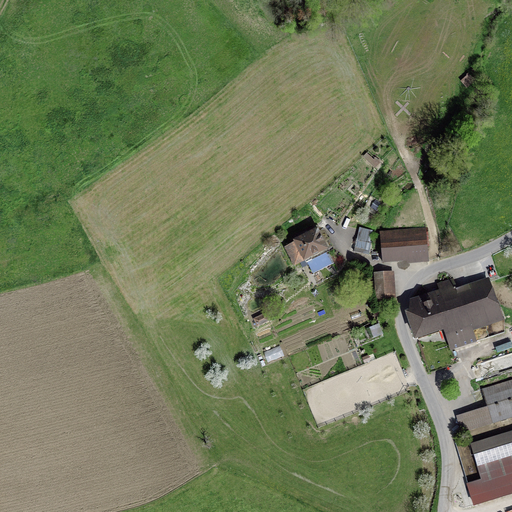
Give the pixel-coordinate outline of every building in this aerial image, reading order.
[(359,229),(354,250),(365,253),(370,231),(359,229)] [(317,230),(284,248),(292,263),(325,246),(317,230)] [(382,235),(383,258),(408,257),(408,261),(425,260),(423,232),(382,235)] [(391,274),(376,275),(377,297),(392,296),(391,274)] [(416,301),(410,313),(418,339),(445,331),(451,350),(475,343),(471,329),(500,320),(488,282),(457,292),(453,279),(438,284),(441,294),(416,301)] [(264,315),(253,319),(256,327),(267,323),(264,315)] [(511,453),(511,382),(482,392),(487,408),(457,417),(462,432),(491,422),(511,415),(511,434),(472,447),(477,464),(511,453)]
